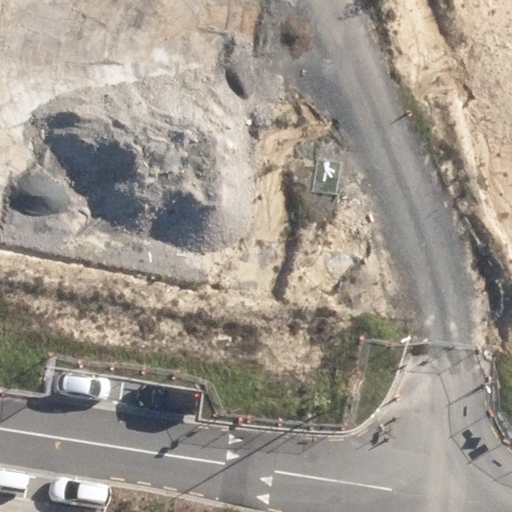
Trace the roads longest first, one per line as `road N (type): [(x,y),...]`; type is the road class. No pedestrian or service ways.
road 1 (unknown): [(411,495),(450,0)]
road 2 (residential): [(411,495),(0,431)]
